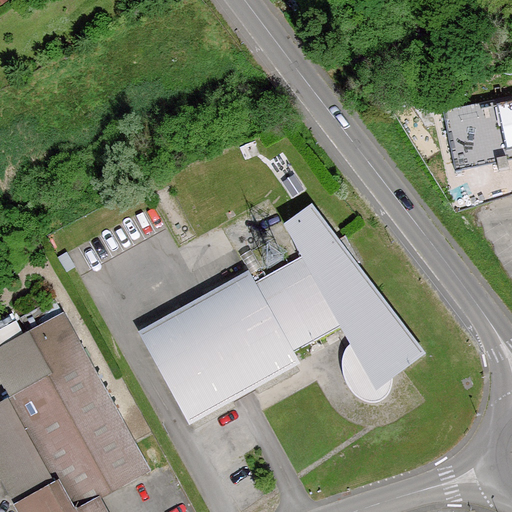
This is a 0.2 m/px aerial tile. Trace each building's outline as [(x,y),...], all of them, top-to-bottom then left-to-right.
[(511,103),(447,117),(458,164),(511,151),(511,103)] [(511,151),(458,164),(460,174),(501,165),(500,160),(510,158),(511,163),(511,162),(511,151)] [(511,167),(511,163),(510,158),(500,160),(501,165),(503,171),(511,168),(511,167)] [(296,362),(291,353),(344,323),(354,340),(351,341),(349,343),(346,345),(344,347),(343,350),(342,353),(341,356),(342,360),(342,363),(342,366),(343,369),(344,372),(345,375),(346,378),(347,381),(348,384),(350,386),(351,389),(353,391),(355,393),(358,396),(360,397),(363,398),(366,399),(369,400),(372,400),(375,400),(378,400),(380,399),(383,397),(386,394),(388,391),(389,389),(391,386),(392,382),(393,379),(393,376),(393,373),(392,370),(392,367),(391,365),(390,364),(389,362),(397,361),(401,367),(423,351),(355,263),(359,260),(345,235),(337,240),(311,207),(294,220),(296,223),(291,227),(305,253),(252,282),(247,274),(188,307),(141,333),(190,421),(237,395),(296,362)] [(65,317),(34,333),(56,376),(16,398),(14,400),(0,405),(0,471),(22,511),(105,511),(99,499),(150,472),(65,317)] [(0,351),(0,369),(16,398),(56,376),(34,333),(0,351)]
